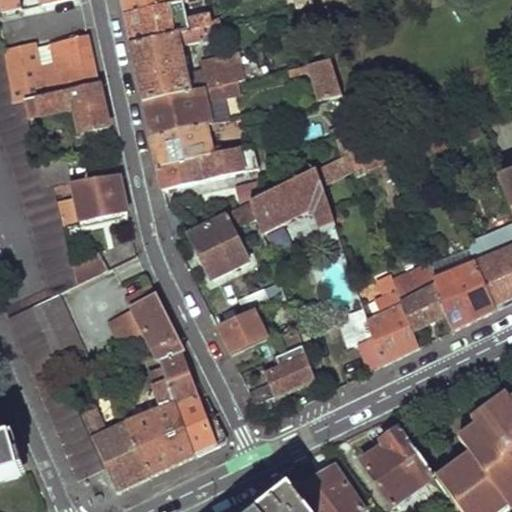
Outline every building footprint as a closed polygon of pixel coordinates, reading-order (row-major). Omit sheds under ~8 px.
[(0,0),(0,6),(2,17),(21,13),(18,0),(0,0)] [(39,0),(42,9),(80,1),(80,0),(39,0)] [(184,5),(189,4),(188,0),(121,0),(126,18),(184,5)] [(184,5),(187,13),(208,7),(206,0),(205,0),(189,4),(184,5)] [(311,0),(301,0),(304,9),(313,7),(311,0)] [(132,49),(213,30),(210,19),(188,22),(187,13),(184,5),(126,18),(132,49)] [(144,105),(193,93),(185,49),(217,40),(217,36),(225,34),(222,28),(213,30),(132,49),(144,105)] [(88,39),(50,47),(56,66),(41,70),(36,50),(5,57),(14,103),(24,102),(99,87),(88,39)] [(0,136),(0,137),(13,174),(26,213),(38,247),(53,299),(59,296),(76,288),(73,268),(54,197),(52,189),(45,190),(40,168),(29,120),(24,102),(14,103),(5,57),(0,48),(0,136)] [(240,83),(246,81),(240,54),(205,62),(212,89),(240,83)] [(332,62),(311,67),(320,102),(343,97),(332,62)] [(301,69),(290,71),(292,77),(302,75),(301,69)] [(207,128),(213,126),(209,104),(228,100),(243,96),(240,83),(212,89),(193,93),(144,105),(152,140),(207,128)] [(24,102),(29,120),(74,111),(81,135),(109,130),(99,87),(24,102)] [(343,97),(320,102),(325,115),(347,109),(343,97)] [(232,122),(228,100),(209,104),(213,126),(232,122)] [(480,124),(466,129),(472,144),(485,138),(480,124)] [(159,169),(223,155),(221,150),(212,150),(207,128),(152,140),(159,169)] [(431,141),(437,155),(450,150),(445,136),(431,141)] [(223,155),(159,169),(164,191),(254,172),(250,149),(223,155)] [(318,173),(322,184),(355,170),(350,157),(318,173)] [(52,189),(68,186),(64,164),(40,168),(45,190),(52,189)] [(318,173),(252,203),(258,219),(267,244),(273,241),(271,234),(308,215),(317,217),(322,233),(337,227),(322,184),(318,173)] [(119,177),(72,186),(74,193),(82,226),(127,216),(119,177)] [(52,189),(54,197),(74,193),(72,186),(68,186),(52,189)] [(232,213),(234,215),(190,238),(211,283),(248,265),(232,233),(258,219),(252,203),(232,213)] [(511,250),(479,264),(498,313),(511,306),(511,250)] [(479,264),(474,252),(459,259),(464,271),(442,279),(440,273),(442,270),(439,264),(431,267),(450,321),(455,334),(476,324),(498,313),(479,264)] [(76,288),(102,276),(93,259),(73,268),(76,288)] [(450,321),(431,267),(426,271),(429,277),(398,291),(398,293),(404,307),(414,336),(431,329),(450,321)] [(398,291),(393,277),(384,282),(389,297),(398,293),(398,291)] [(256,313),(287,300),(281,284),(241,300),(248,316),(256,313)] [(398,293),(389,297),(382,301),(386,315),(404,307),(398,293)] [(33,308),(60,369),(87,358),(59,296),(53,299),(33,308)] [(131,307),(151,349),(162,371),(194,460),(200,457),(225,445),(226,440),(220,428),(214,417),(204,419),(177,353),(182,351),(155,296),(131,307)] [(363,304),(364,309),(372,307),(371,301),(363,304)] [(414,336),(404,307),(386,315),(369,323),(385,368),(402,360),(419,351),(414,336)] [(33,308),(7,320),(79,484),(106,470),(76,404),(60,369),(33,308)] [(365,310),(340,319),(350,349),(360,346),(370,375),(385,368),(369,323),(365,310)] [(248,316),(219,330),(226,343),(233,358),(257,346),(269,340),(256,313),(248,316)] [(316,382),(299,333),(282,342),(290,364),(266,376),(276,399),(316,382)] [(263,359),(257,346),(233,358),(239,371),(263,359)] [(162,371),(151,349),(143,353),(150,376),(162,371)] [(112,484),(117,496),(127,492),(164,474),(194,460),(162,371),(150,376),(160,411),(107,433),(92,398),(76,404),(106,470),(112,484)] [(468,456),(436,481),(452,504),(457,511),(497,511),(507,505),(511,511),(511,510),(511,403),(509,400),(474,425),(478,432),(461,445),(468,456)] [(436,481),(400,432),(382,445),(385,450),(363,466),(395,511),(436,481)] [(0,483),(19,478),(9,443),(0,446),(0,483)] [(307,511),(361,511),(335,472),(311,486),(309,482),(292,492),(293,494),(307,511)] [(307,511),(293,494),(271,511),(307,511)]
